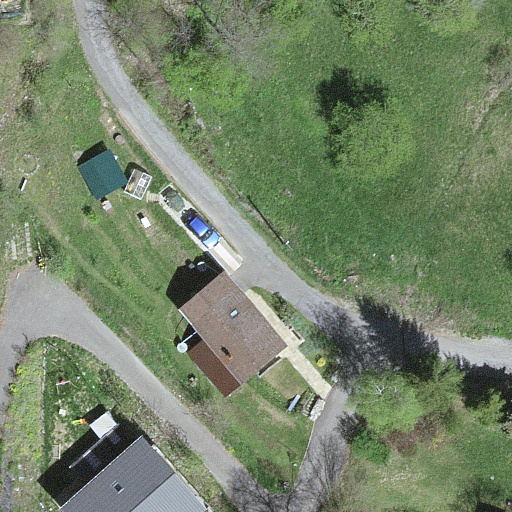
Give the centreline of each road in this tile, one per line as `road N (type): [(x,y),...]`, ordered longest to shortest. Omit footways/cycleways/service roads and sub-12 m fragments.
road 1 (residential): [(86,0),(107,72),(138,117),(284,286),(323,317),(360,331)]
road 2 (residential): [(360,331),(301,511)]
road 3 (residential): [(360,331),(398,344),(511,358)]
